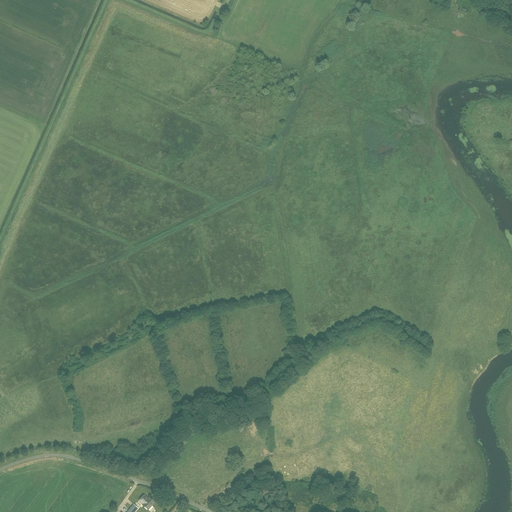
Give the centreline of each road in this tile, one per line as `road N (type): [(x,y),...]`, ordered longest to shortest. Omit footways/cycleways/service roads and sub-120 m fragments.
road 1 (track): [(115,0),(0,252)]
road 2 (unclassified): [(0,471),(65,455),(218,511)]
road 3 (track): [(231,0),(204,36),(119,0)]
